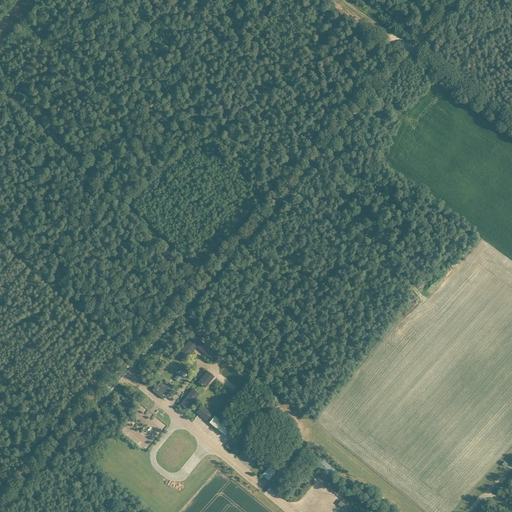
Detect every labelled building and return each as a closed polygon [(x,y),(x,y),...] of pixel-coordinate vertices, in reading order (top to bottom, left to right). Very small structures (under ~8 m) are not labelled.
[(196,347),(215,362),(219,356),(201,341),(203,338),(196,332),(177,356),(183,362),(196,347)] [(205,388),(214,376),(207,371),(198,382),(205,388)] [(152,390),(153,391),(164,399),(171,390),(161,382),(157,387),(156,386),(152,390)] [(200,394),(193,389),(180,404),(187,410),(200,394)] [(210,396),(205,392),(200,399),(205,403),(210,396)] [(202,405),(197,412),(225,435),(231,428),(202,405)] [(231,451),(236,455),(240,451),(235,447),(231,451)] [(335,471),(318,456),(313,462),(331,477),(335,471)] [(262,475),(269,480),(276,471),(269,466),(262,475)]
